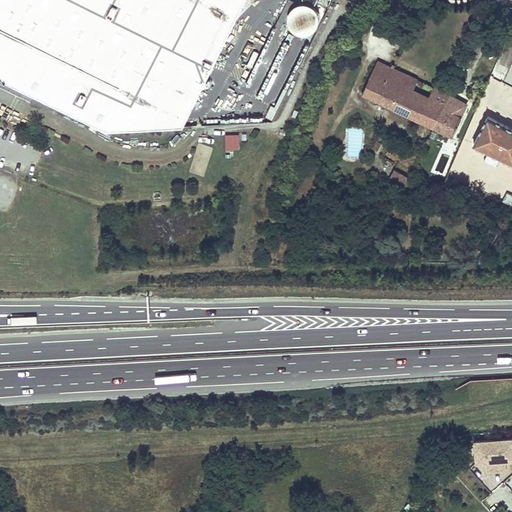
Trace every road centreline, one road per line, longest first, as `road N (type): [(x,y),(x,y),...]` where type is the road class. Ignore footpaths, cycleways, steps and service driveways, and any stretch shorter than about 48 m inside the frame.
road 1 (trunk): [(511,330),(0,354)]
road 2 (trunk): [(511,315),(27,317)]
road 3 (trunk): [(48,377),(511,353)]
